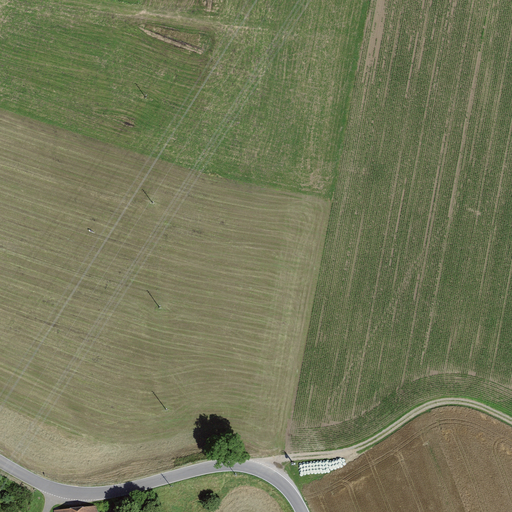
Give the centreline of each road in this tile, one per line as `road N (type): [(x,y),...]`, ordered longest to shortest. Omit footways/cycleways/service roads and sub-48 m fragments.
road 1 (unclassified): [(0,461),(73,493),(242,465),(277,480),(301,511)]
road 2 (track): [(242,465),(358,447),(447,398),(511,418)]
